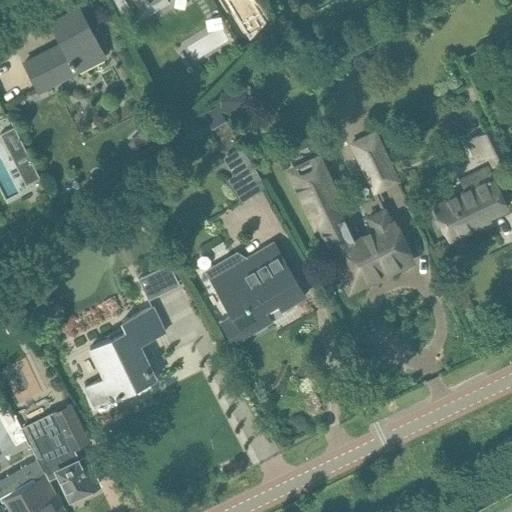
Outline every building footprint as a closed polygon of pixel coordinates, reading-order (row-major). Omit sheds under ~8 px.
[(110,0),(120,15),(131,9),(125,0),(110,0)] [(133,0),(144,17),(169,2),(167,0),(133,0)] [(24,62),(39,91),(104,57),(78,6),(50,20),(62,43),(24,62)] [(308,70),(314,84),(322,80),(316,67),(308,70)] [(221,93),(221,109),(244,109),(244,93),(221,93)] [(366,116),(342,127),(368,181),(391,170),(366,116)] [(150,121),(127,144),(141,157),(164,134),(150,121)] [(508,158),(493,127),(478,135),(492,166),(508,158)] [(259,179),(241,148),(228,156),(246,187),(259,179)] [(27,156),(13,163),(24,186),(38,179),(27,156)] [(314,156),(284,169),(314,232),(317,231),(323,244),(329,241),(350,286),(370,276),(369,272),(410,253),(395,223),(391,225),(384,211),(368,219),(374,231),(355,240),(314,156)] [(474,223),(506,207),(488,169),(461,182),(466,193),(434,208),(449,239),(476,226),(474,223)] [(73,194),(55,205),(61,215),(79,204),(73,194)] [(81,218),(92,212),(88,205),(77,211),(81,218)] [(102,233),(122,223),(113,207),(94,217),(102,233)] [(304,296),(273,243),(211,279),(231,313),(219,320),(233,343),(272,321),(267,313),(279,306),(281,309),(304,296)] [(148,273),(138,278),(148,300),(158,295),(148,273)] [(152,307),(122,321),(126,330),(92,346),(106,376),(84,386),(94,408),(95,407),(94,404),(115,394),(116,396),(120,394),(119,392),(131,386),(133,389),(156,378),(155,377),(152,379),(143,360),(153,355),(146,341),(164,332),(152,307)] [(71,450),(90,441),(72,404),(24,427),(31,442),(30,442),(38,459),(44,470),(49,480),(58,475),(70,498),(80,493),(83,495),(90,492),(90,488),(98,484),(89,464),(81,468),(78,460),(76,461),(71,450)] [(52,511),(63,506),(46,476),(6,498),(14,511),(52,511)]
